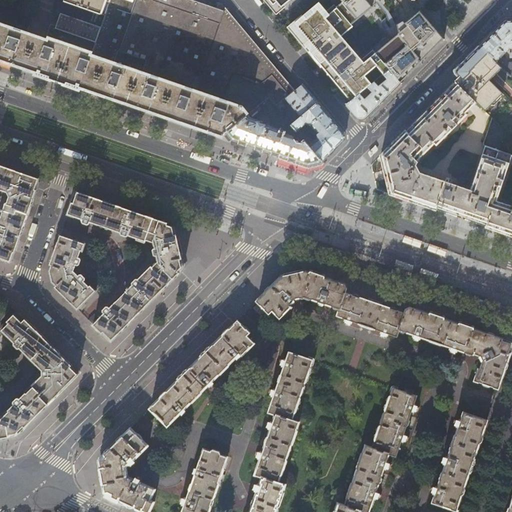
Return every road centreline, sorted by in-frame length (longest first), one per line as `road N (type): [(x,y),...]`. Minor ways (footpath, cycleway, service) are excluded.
road 1 (primary): [(311,195),(0,92)]
road 2 (primary): [(276,231),(511,314)]
road 3 (primary): [(67,156),(276,231)]
road 4 (tertiary): [(276,231),(122,382)]
road 5 (primary): [(511,262),(311,195)]
road 6 (tertiary): [(365,141),(504,0)]
road 7 (residential): [(245,0),(365,141)]
road 8 (tertiary): [(122,382),(19,483)]
road 9 (residential): [(23,288),(67,156)]
road 10 (residential): [(23,288),(122,382)]
